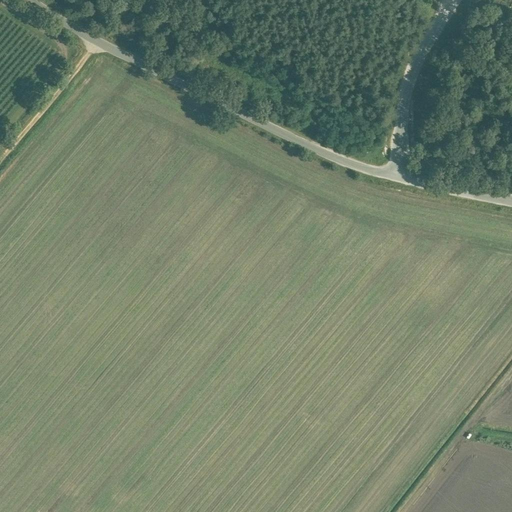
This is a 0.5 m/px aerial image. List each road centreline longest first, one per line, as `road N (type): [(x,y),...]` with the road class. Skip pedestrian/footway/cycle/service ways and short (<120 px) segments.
road 1 (unclassified): [(511,201),(361,168),(32,0)]
road 2 (track): [(511,368),(398,511)]
